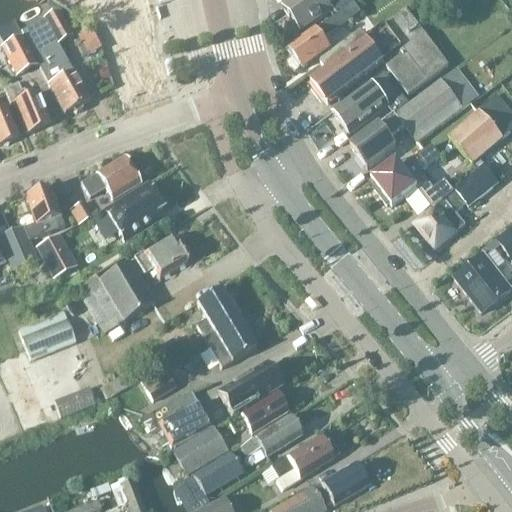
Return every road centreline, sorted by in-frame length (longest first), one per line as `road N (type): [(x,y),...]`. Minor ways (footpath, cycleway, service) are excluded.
road 1 (residential): [(241,192),(424,416)]
road 2 (tertiary): [(446,393),(272,176)]
road 3 (residential): [(467,368),(302,160)]
road 4 (residential): [(0,182),(208,106)]
road 5 (unknown): [(407,292),(502,211),(508,188),(500,168)]
